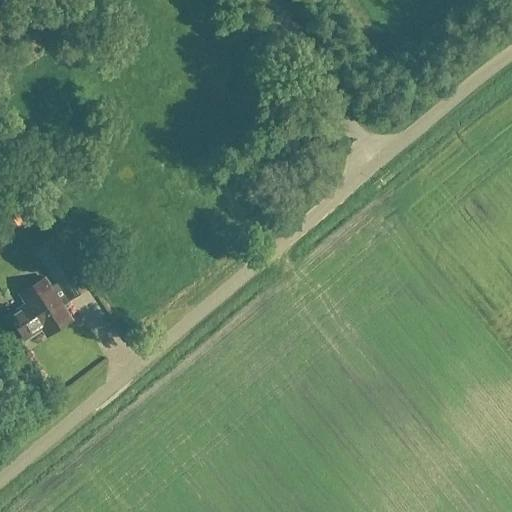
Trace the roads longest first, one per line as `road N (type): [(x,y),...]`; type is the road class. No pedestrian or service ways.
road 1 (unclassified): [(0,480),(375,163)]
road 2 (unclassified): [(375,163),(275,0)]
road 3 (unclassified): [(375,163),(511,54)]
